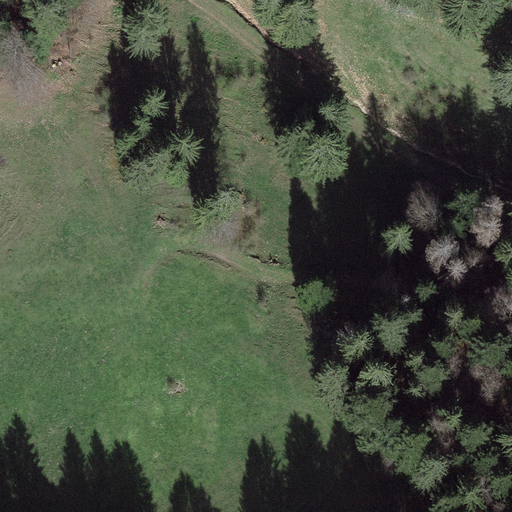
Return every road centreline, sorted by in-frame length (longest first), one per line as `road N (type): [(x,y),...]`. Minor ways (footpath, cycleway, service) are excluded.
road 1 (track): [(511,263),(456,260),(397,282),(369,283),(266,274),(185,243),(160,251),(140,276)]
road 2 (track): [(511,200),(358,126),(194,0)]
